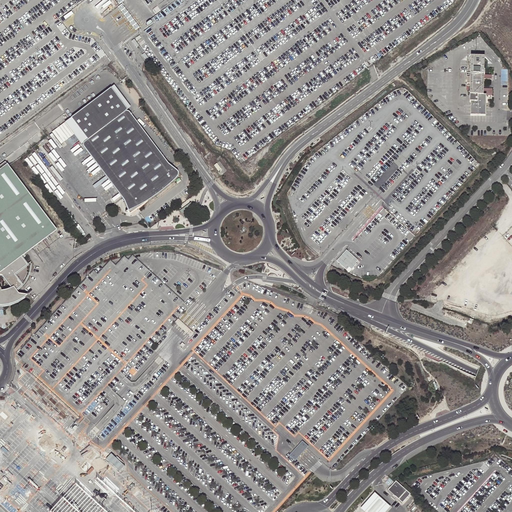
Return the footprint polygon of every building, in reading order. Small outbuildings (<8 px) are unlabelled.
[(154,25),(145,32),(147,35),(158,50),(169,65),(180,79),(192,95),(194,97),(199,94),(202,98),(258,56),(261,54),(318,12),(315,8),(320,4),(317,0),(316,0),(177,0),(162,11),(155,17),(152,18),(149,21),(149,22),(150,22),(151,23),(151,24),(151,25),(153,24),(154,25)] [(122,4),(120,6),(118,7),(120,11),(123,15),(126,18),(129,22),(131,26),(134,30),(135,31),(138,29),(139,28),(138,27),(136,23),(133,19),(130,16),(127,12),(122,4)] [(484,71),(484,57),(470,57),(470,77),(467,77),(467,84),(470,84),(470,103),(471,103),(471,116),(486,116),(486,103),(486,101),(486,99),(486,96),(483,96),(483,89),(484,78),(484,75),(484,71)] [(111,88),(128,111),(131,109),(114,86),(111,88)] [(170,166),(168,164),(164,167),(128,119),(132,116),(130,114),(128,111),(111,88),(71,118),(87,140),(84,143),(83,144),(83,145),(83,147),(83,148),(85,150),(91,145),(129,196),(123,201),(127,211),(125,212),(126,212),(136,208),(143,203),(152,198),(158,194),(165,188),(172,182),(178,176),(178,175),(178,174),(178,172),(177,172),(170,166)] [(168,164),(132,116),(128,119),(164,167),(168,164)] [(81,146),(83,145),(83,144),(84,143),(87,140),(71,118),(70,119),(64,124),(81,146)] [(122,199),(123,201),(129,196),(91,145),(85,150),(122,199)] [(17,287),(19,289),(22,287),(14,277),(27,267),(20,259),(26,255),(56,232),(7,167),(0,171),(0,277),(2,278),(12,289),(17,287)] [(356,258),(348,250),(338,262),(346,269),(348,266),(351,268),(353,270),(358,265),(357,264),(353,260),(356,258)] [(73,431),(74,431),(110,393),(122,379),(132,369),(177,319),(184,311),(180,307),(184,302),(182,300),(167,287),(153,275),(150,272),(140,263),(133,256),(129,261),(124,257),(116,266),(110,261),(98,275),(93,271),(79,286),(39,330),(20,351),(25,355),(21,359),(24,362),(27,364),(22,369),(33,378),(47,392),(61,404),(75,417),(78,420),(73,425),(74,426),(75,427),(72,430),(73,431)] [(14,277),(22,287),(23,286),(26,282),(28,277),(29,275),(30,272),(30,271),(31,266),(31,263),(27,267),(14,277)] [(0,308),(3,308),(8,308),(14,306),(19,304),(23,301),(27,298),(19,297),(16,293),(15,292),(13,289),(12,290),(10,291),(7,292),(1,294),(1,293),(0,292),(0,291),(0,308)] [(178,320),(175,323),(177,325),(180,328),(184,331),(187,334),(190,337),(194,334),(192,332),(191,331),(187,327),(183,324),(180,321),(178,320)] [(176,360),(103,437),(180,511),(271,511),(303,477),(176,360)] [(293,452),(289,457),(295,462),(297,460),(299,458),(302,454),(305,451),(307,449),(308,448),(302,442),(299,445),(296,449),(293,452)] [(396,482),(387,491),(401,504),(410,495),(396,482)] [(386,511),(390,508),(376,497),(373,494),(359,510),(361,511),(386,511)]
